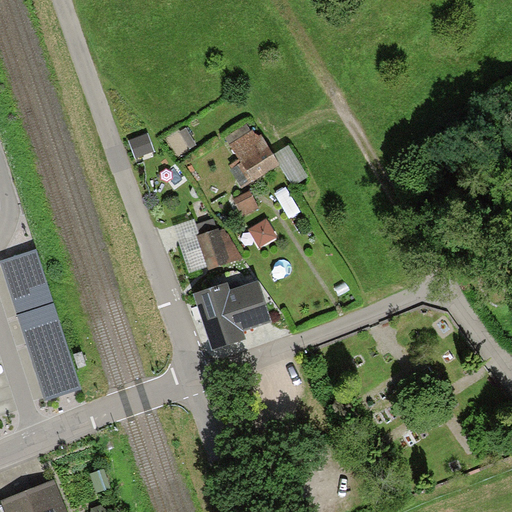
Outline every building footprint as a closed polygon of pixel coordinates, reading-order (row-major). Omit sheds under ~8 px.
[(253,131),(231,146),(253,180),(279,163),(262,135),(257,138),(253,131)] [(218,234),(202,238),(211,266),(226,261),(218,234)] [(55,307),(37,250),(2,261),(20,318),(55,307)] [(225,288),(200,297),(215,344),(241,335),(239,329),(266,319),(255,286),(228,295),(225,288)] [(55,307),(23,317),(31,342),(28,343),(46,400),(81,389),(55,307)] [(65,511),(54,485),(2,506),(4,511),(65,511)]
